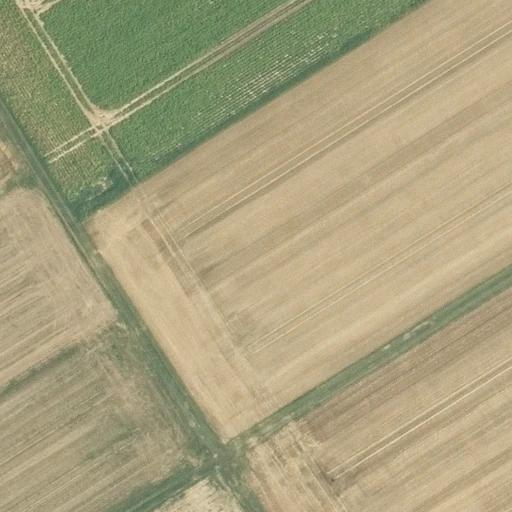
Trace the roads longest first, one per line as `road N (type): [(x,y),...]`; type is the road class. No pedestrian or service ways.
road 1 (track): [(0,109),(254,511)]
road 2 (track): [(511,278),(138,511)]
